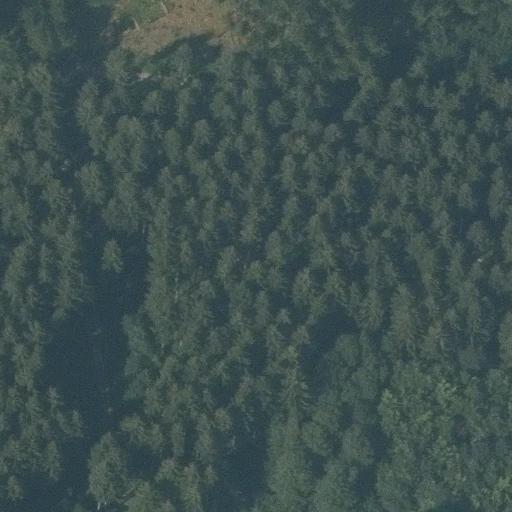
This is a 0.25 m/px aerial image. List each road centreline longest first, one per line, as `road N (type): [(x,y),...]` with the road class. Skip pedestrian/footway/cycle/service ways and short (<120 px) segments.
road 1 (track): [(46,79),(283,83),(511,108)]
road 2 (track): [(46,79),(127,511)]
